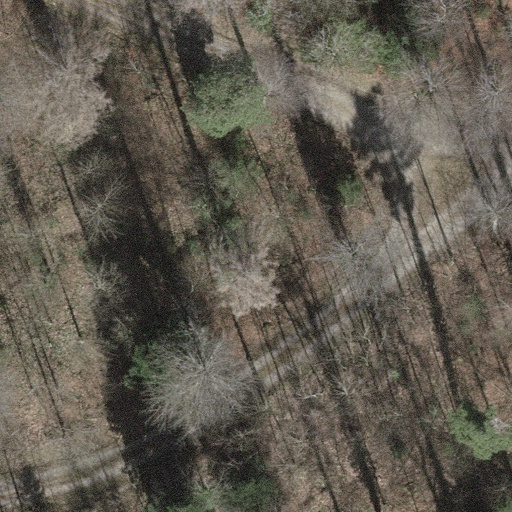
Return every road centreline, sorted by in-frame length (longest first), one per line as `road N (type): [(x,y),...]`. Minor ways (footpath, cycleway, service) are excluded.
road 1 (track): [(0,495),(70,486),(243,392),(403,255),(453,178)]
road 2 (track): [(99,0),(366,117),(453,178)]
